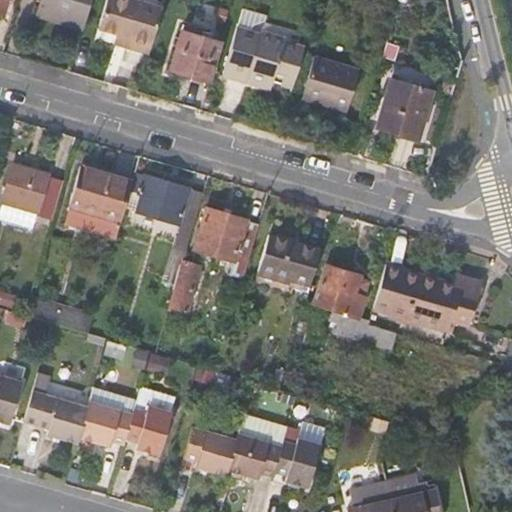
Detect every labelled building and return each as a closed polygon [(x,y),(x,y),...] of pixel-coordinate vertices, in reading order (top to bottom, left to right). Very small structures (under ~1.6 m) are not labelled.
[(0,0),(0,16),(4,17),(8,0),(0,0)] [(91,0),(40,0),(37,16),(83,29),(91,0)] [(150,54),(163,9),(132,0),(108,0),(99,32),(116,37),(128,40),(126,48),(133,49),(143,52),(150,54)] [(293,87),(304,49),(286,43),(287,39),(263,32),(267,17),(243,10),(223,78),(250,85),(251,81),(265,86),(268,77),(274,78),(274,81),(293,87)] [(171,69),(210,81),(221,42),(182,30),(171,69)] [(128,40),(116,37),(114,44),(126,48),(128,40)] [(388,44),(385,55),(394,59),(398,47),(388,44)] [(318,56),(305,99),(349,112),(361,70),(318,56)] [(272,88),(274,81),(274,78),(268,77),(265,86),(272,88)] [(393,83),(380,126),(417,137),(429,93),(393,83)] [(450,100),(454,88),(444,85),(441,97),(450,100)] [(40,208),(49,177),(14,166),(4,201),(39,211),(40,208)] [(66,223),(116,239),(129,191),(132,183),(82,167),(66,223)] [(191,189),(135,173),(132,183),(129,191),(141,194),(136,211),(180,224),(191,189)] [(63,181),(49,177),(40,208),(54,213),(63,181)] [(204,193),(191,189),(180,224),(173,248),(187,252),(204,193)] [(229,275),(244,279),(260,225),(248,223),(248,221),(206,208),(195,250),(232,261),(229,275)] [(260,270),(311,285),(321,250),(270,235),(260,270)] [(164,299),(173,301),(184,262),(187,252),(173,248),(164,282),(169,284),(164,299)] [(201,266),(184,262),(173,301),(170,311),(186,315),(201,266)] [(405,268),(387,263),(374,309),(447,330),(451,319),(470,326),(483,284),(457,277),(455,285),(403,271),(405,268)] [(371,281),(327,267),(321,288),(311,285),(309,293),(319,296),(316,304),(334,309),(330,321),(339,323),(368,332),(369,325),(371,321),(359,318),(371,281)] [(0,291),(0,308),(4,309),(13,312),(17,296),(0,291)] [(63,307),(30,297),(24,315),(50,323),(58,325),(63,307)] [(94,316),(63,307),(58,325),(89,334),(94,316)] [(392,350),(397,333),(369,325),(368,332),(339,323),(338,330),(333,328),(331,333),(392,350)] [(151,352),(136,348),(131,367),(145,371),(151,352)] [(172,359),(151,352),(145,371),(166,376),(172,359)] [(215,372),(201,368),(197,381),(212,385),(215,372)] [(51,375),(37,372),(33,390),(45,394),(51,375)] [(0,374),(0,420),(10,423),(22,381),(0,374)] [(137,399),(93,386),(89,400),(132,413),(134,407),(137,399)] [(175,399),(140,387),(137,399),(134,407),(148,410),(150,405),(172,410),(175,399)] [(47,434),(74,442),(76,436),(85,406),(45,394),(33,390),(31,390),(22,421),(48,428),(47,434)] [(109,440),(123,443),(125,438),(132,413),(89,400),(87,400),(85,406),(76,436),(108,445),(109,440)] [(159,453),(172,410),(150,405),(148,410),(134,407),(132,413),(125,438),(138,442),(138,447),(159,453)] [(285,429),(241,415),(235,432),(280,445),(281,440),(285,429)] [(191,466),(222,474),(224,469),(233,438),(190,425),(179,456),(193,460),(191,466)] [(280,445),(235,432),(233,438),(224,469),(255,478),(257,474),(270,477),(272,472),(280,445)] [(296,444),(281,440),(280,445),(272,472),(286,476),(285,482),(307,488),(319,445),(298,438),(296,444)] [(393,511),(390,496),(386,479),(359,485),(362,503),(345,507),(345,511),(393,511)] [(440,511),(434,485),(390,496),(393,511),(440,511)]
